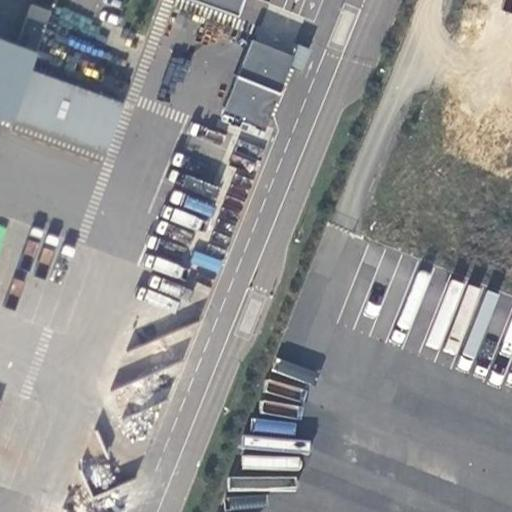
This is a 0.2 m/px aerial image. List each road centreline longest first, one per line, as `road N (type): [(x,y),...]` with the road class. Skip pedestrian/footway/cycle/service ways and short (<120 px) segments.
road 1 (unknown): [(386,0),(187,511)]
road 2 (unknown): [(424,0),(363,189),(357,251),(402,312),(456,351),(511,376)]
road 3 (unknown): [(0,136),(85,181),(108,212),(120,276),(83,378)]
road 4 (unknown): [(511,45),(483,126),(487,163),(511,202)]
road 5 (unknown): [(83,378),(35,511)]
